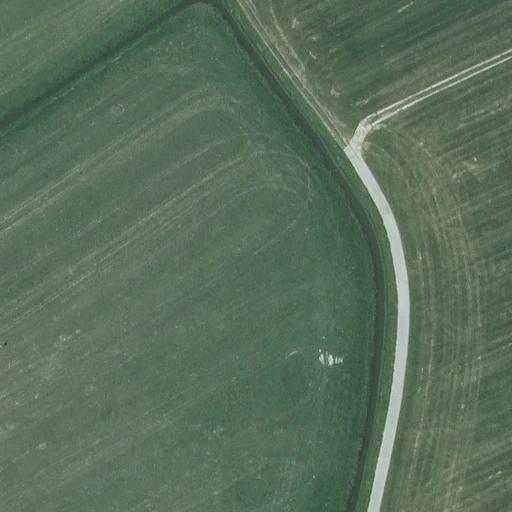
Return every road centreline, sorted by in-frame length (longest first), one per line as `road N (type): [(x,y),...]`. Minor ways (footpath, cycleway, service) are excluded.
road 1 (track): [(369,511),(395,394),(397,295),(392,244),(347,144)]
road 2 (track): [(511,49),(362,121),(347,144),(240,0)]
